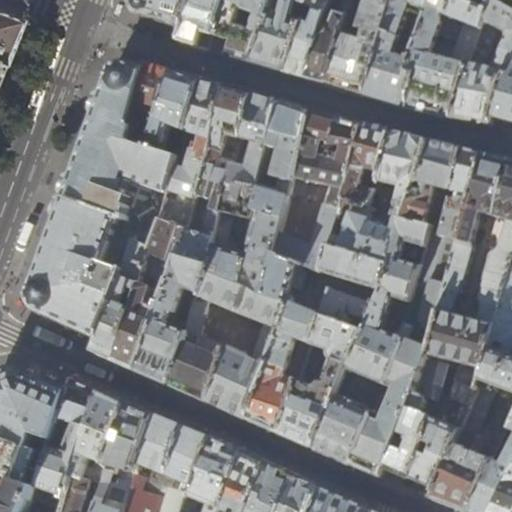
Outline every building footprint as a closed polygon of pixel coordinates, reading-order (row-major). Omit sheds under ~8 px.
[(160,21),(185,29),(194,0),(138,0),(138,3),(145,17),(160,21)] [(186,43),(199,47),(205,32),(216,36),(228,0),(194,0),(185,29),(181,42),(186,43)] [(228,0),(216,36),(211,51),(233,58),(253,64),(270,12),(274,0),(228,0)] [(284,73),(287,74),(307,22),(295,19),(300,2),(298,2),(298,0),(286,0),(282,15),(270,12),(253,64),(284,73)] [(304,79),(307,80),(323,32),(334,0),(298,0),(298,2),(300,2),(312,7),(307,22),(287,74),(304,79)] [(324,85),(327,86),(348,18),(342,17),(344,0),(349,0),(355,2),(355,0),(334,0),(323,32),(307,80),(324,85)] [(350,12),(348,18),(327,86),(361,96),(364,97),(396,0),(355,0),(355,2),(351,12),(350,12)] [(384,103),(407,110),(417,78),(412,75),(414,66),(412,64),(412,60),(418,45),(409,41),(402,59),(394,56),(410,13),(427,20),(434,0),(396,0),(364,97),(384,103)] [(417,78),(407,110),(421,114),(452,121),(453,120),(489,12),(468,3),(459,0),(434,0),(427,20),(426,23),(419,42),(418,45),(412,60),(412,64),(414,66),(412,75),(417,78)] [(511,0),(496,0),(496,1),(511,10),(511,0)] [(489,12),(453,120),(474,123),(492,126),(495,116),(500,97),(511,71),(511,10),(496,1),(495,2),(492,3),(489,12)] [(20,19),(0,10),(0,62),(3,64),(11,42),(20,19)] [(410,38),(419,42),(426,23),(417,20),(410,38)] [(199,47),(211,51),(216,36),(205,32),(199,47)] [(157,135),(176,72),(152,64),(149,63),(147,69),(132,127),(157,135)] [(77,169),(67,197),(122,219),(125,220),(130,207),(129,207),(132,198),(127,196),(132,180),(170,194),(181,158),(180,158),(153,150),(157,138),(157,135),(132,127),(147,69),(133,65),(111,77),(77,169)] [(511,120),(511,71),(500,97),(495,116),(511,120)] [(180,73),(176,72),(157,135),(157,138),(153,150),(180,158),(204,80),(180,73)] [(225,87),(204,80),(180,158),(181,158),(170,194),(161,220),(163,220),(190,230),(192,220),(199,197),(214,145),(228,88),(225,87)] [(232,89),(228,88),(214,145),(199,197),(215,201),(212,213),(210,208),(208,208),(204,224),(206,228),(208,228),(206,235),(195,233),(198,222),(192,220),(190,230),(189,232),(179,258),(209,267),(221,217),(222,213),(224,203),(230,183),(234,164),(244,134),(253,95),(232,89)] [(254,94),(253,95),(244,134),(252,137),(242,167),(234,164),(230,183),(244,187),(259,191),(260,186),(267,159),(281,102),(258,95),(254,94)] [(286,104),(281,102),(267,159),(277,161),(273,177),(271,189),(260,186),(259,191),(254,211),(284,219),(297,175),(311,111),(286,104)] [(335,117),(311,111),(297,175),(284,219),(286,220),(276,254),(310,268),(323,272),(323,271),(330,246),(346,200),(354,166),(365,124),(350,120),(335,117)] [(368,207),(376,191),(379,180),(393,131),(365,124),(354,166),(346,200),(368,208),(368,207)] [(412,136),(393,131),(379,180),(403,186),(393,219),(395,225),(372,218),(377,211),(368,207),(368,208),(346,200),(330,246),(391,265),(404,219),(413,191),(416,181),(430,140),(412,136)] [(432,141),(430,140),(416,181),(426,184),(422,193),(413,191),(404,219),(425,225),(437,187),(455,191),(465,149),(436,142),(432,141)] [(426,364),(386,467),(411,480),(416,482),(436,490),(481,391),(477,390),(511,270),(511,159),(511,160),(509,159),(465,149),(455,191),(444,238),(432,233),(420,277),(447,286),(426,364)] [(233,220),(221,217),(209,267),(210,267),(208,271),(263,296),(276,254),(286,220),(284,219),(254,211),(259,191),(244,187),(230,183),(224,203),(222,213),(251,220),(246,239),(253,240),(248,256),(241,255),(236,238),(229,236),(233,220)] [(96,338),(100,340),(118,297),(126,273),(105,265),(122,219),(67,197),(62,210),(55,229),(33,290),(43,314),(96,338)] [(334,458),(353,466),(375,414),(387,386),(387,384),(407,340),(402,337),(420,277),(432,233),(433,228),(425,225),(404,219),(391,265),(392,267),(384,291),(378,302),(365,333),(343,383),(350,386),(351,382),(361,387),(365,378),(370,381),(359,405),(338,396),(315,450),(334,458)] [(147,274),(170,283),(179,258),(189,232),(190,230),(163,220),(163,227),(160,234),(156,250),(139,242),(130,263),(148,270),(147,274)] [(323,271),(384,291),(392,267),(391,265),(330,246),(323,271)] [(274,432),(281,435),(301,383),(285,377),(299,338),(314,344),(324,317),(365,333),(378,302),(369,299),(368,304),(332,291),(323,316),(295,305),(296,300),(291,298),(293,288),(303,291),(310,268),(276,254),(263,296),(290,305),(248,420),(274,432)] [(140,373),(169,386),(178,358),(189,332),(198,300),(200,299),(208,271),(210,267),(209,267),(179,258),(170,283),(159,310),(136,372),(140,373)] [(110,360),(113,362),(134,308),(126,305),(131,289),(140,292),(143,284),(147,274),(148,270),(130,263),(126,273),(118,297),(100,340),(95,353),(110,360)] [(462,511),(463,511),(469,511),(495,461),(479,454),(486,439),(478,436),(496,395),(492,394),(493,391),(489,384),(511,392),(511,270),(477,390),(481,391),(436,490),(432,500),(462,511)] [(178,358),(169,386),(193,396),(229,412),(248,420),(290,305),(263,296),(208,271),(200,299),(198,300),(189,332),(178,358)] [(381,479),(386,467),(426,364),(447,286),(420,277),(402,337),(407,340),(387,384),(387,386),(397,389),(385,418),(375,414),(353,466),(376,476),(381,479)] [(117,363),(136,372),(159,310),(150,307),(151,306),(152,306),(156,295),(152,294),(154,288),(143,284),(140,292),(134,308),(113,362),(117,363)] [(290,439),(315,450),(338,396),(343,383),(365,333),(324,317),(314,344),(332,351),(332,354),(333,357),(335,360),(327,385),(323,385),(320,386),(318,389),(301,383),(281,435),(290,439)] [(0,511),(29,511),(33,504),(36,504),(37,500),(57,439),(71,391),(23,370),(0,379),(0,511)] [(74,378),(71,391),(57,439),(37,500),(64,511),(75,476),(80,458),(103,391),(100,390),(76,379),(74,378)] [(107,393),(103,391),(80,458),(75,476),(103,486),(107,474),(109,466),(131,403),(107,393)] [(127,511),(154,432),(158,415),(135,405),(131,403),(109,466),(107,474),(103,486),(97,504),(94,511),(127,511)] [(208,436),(158,415),(154,432),(127,511),(185,511),(212,438),(208,436)] [(490,511),(511,470),(511,425),(510,429),(511,430),(511,446),(503,465),(495,461),(469,511),(490,511)] [(220,511),(221,510),(244,451),(240,449),(212,438),(185,511),(220,511)] [(263,460),(244,451),(221,510),(225,511),(245,511),(250,499),(267,461),(263,460)] [(298,476),(267,461),(250,499),(245,511),(313,511),(323,487),(298,476)] [(511,511),(511,470),(490,511),(511,511)] [(83,511),(87,502),(97,504),(103,486),(75,476),(64,511),(37,500),(36,504),(33,504),(29,511),(83,511)] [(380,511),(376,510),(323,487),(313,511),(380,511)]
